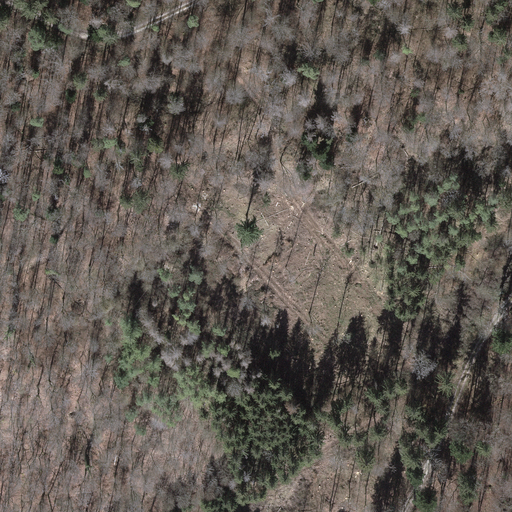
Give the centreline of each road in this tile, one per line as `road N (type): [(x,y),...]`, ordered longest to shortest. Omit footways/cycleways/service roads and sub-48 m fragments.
road 1 (track): [(0,273),(23,270),(122,220),(191,149),(228,76),(250,0)]
road 2 (track): [(223,511),(366,428),(389,423),(406,453),(398,511)]
road 3 (track): [(203,0),(103,38),(11,0)]
road 4 (track): [(422,470),(468,360),(511,297)]
